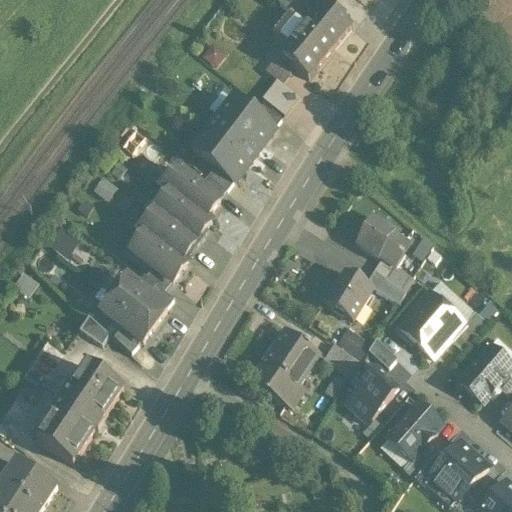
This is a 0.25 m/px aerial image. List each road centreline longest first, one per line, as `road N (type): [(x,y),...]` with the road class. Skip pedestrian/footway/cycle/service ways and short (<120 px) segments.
road 1 (secondary): [(105,511),(422,0)]
road 2 (track): [(0,148),(121,0)]
road 3 (residential): [(410,375),(511,463)]
